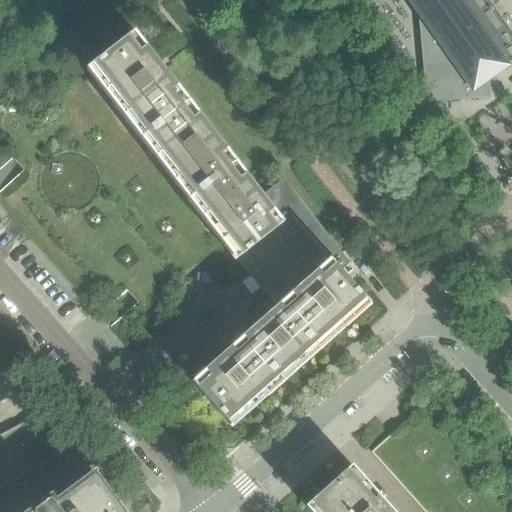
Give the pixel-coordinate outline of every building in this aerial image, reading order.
[(492,49),(507,39),(479,0),(416,0),(423,67),(443,65),(446,102),(490,98),(488,72),(481,73),(481,65),(496,55),(492,49)] [(159,69),(156,65),(132,33),(88,68),(106,92),(111,88),(119,99),(159,69)] [(179,176),(171,165),(166,169),(166,168),(170,165),(162,154),(157,157),(141,136),(124,114),(128,111),(120,100),(116,103),(115,103),(119,99),(111,88),(106,92),(88,68),(67,42),(49,52),(23,68),(0,83),(0,139),(19,163),(128,291),(198,379),(216,363),(239,343),(279,307),(264,290),(262,292),(261,290),(256,293),(245,279),(249,275),(237,259),(221,239),(226,236),(217,225),(213,228),(212,228),(217,225),(208,214),(204,217),(189,198),(175,179),(179,176)] [(141,136),(185,101),(159,69),(119,99),(115,103),(116,103),(120,100),(128,111),(124,114),(141,136)] [(170,165),(210,134),(185,101),(141,136),(157,157),(162,154),(170,165)] [(189,198),(233,164),(210,134),(170,165),(166,168),(166,169),(171,165),(179,176),(175,179),(189,198)] [(217,225),(257,194),(233,164),(189,198),(204,217),(208,214),(217,225)] [(349,264),(283,179),(260,198),(281,225),(237,259),(249,275),(245,279),(256,293),(261,290),(262,292),(264,290),(279,307),(285,302),(308,282),(331,261),(340,271),(349,264)] [(281,225),(260,198),(257,194),(217,225),(212,228),(213,228),(217,225),(226,236),(221,239),(237,259),(281,225)] [(348,281),(340,271),(331,261),(308,282),(345,323),(368,303),(348,281)] [(345,323),(308,282),(285,302),(322,344),(345,323)] [(322,344),(285,302),(279,307),(239,343),(276,385),(322,344)] [(276,385),(239,343),(216,363),(253,405),(276,385)] [(253,405),(216,363),(198,379),(193,384),(230,426),(253,405)] [(13,396),(2,374),(0,375),(0,395),(3,401),(13,396)] [(48,437),(37,416),(27,422),(37,442),(48,437)] [(37,442),(27,422),(16,427),(27,448),(37,442)] [(27,448),(16,427),(6,433),(17,453),(27,448)] [(69,453),(58,431),(48,437),(59,458),(69,453)] [(17,453),(6,433),(0,435),(0,446),(7,459),(17,453)] [(59,458),(48,437),(37,442),(49,464),(59,458)] [(49,464),(37,442),(27,448),(38,469),(49,464)] [(38,469),(27,448),(17,453),(28,474),(38,469)] [(28,474),(17,453),(7,459),(18,480),(28,474)] [(18,480),(7,459),(0,462),(0,470),(8,485),(18,480)] [(388,511),(381,503),(349,467),(307,504),(313,511),(388,511)] [(122,511),(94,474),(57,502),(64,511),(122,511)] [(64,511),(57,502),(53,496),(30,511),(64,511)]
